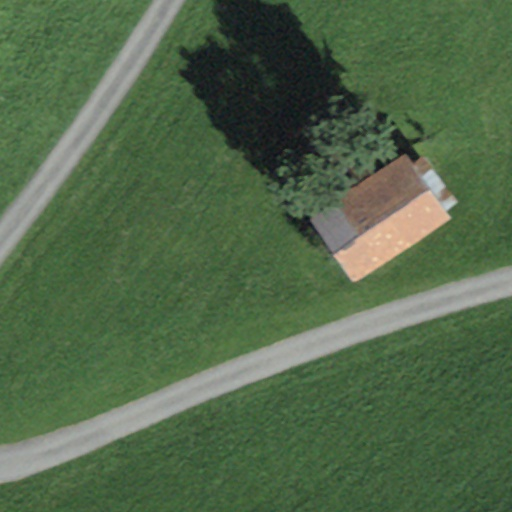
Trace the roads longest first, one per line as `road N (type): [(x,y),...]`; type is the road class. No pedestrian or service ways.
road 1 (unclassified): [(511,281),(297,348),(71,443),(0,464)]
road 2 (unclassified): [(0,242),(169,0)]
